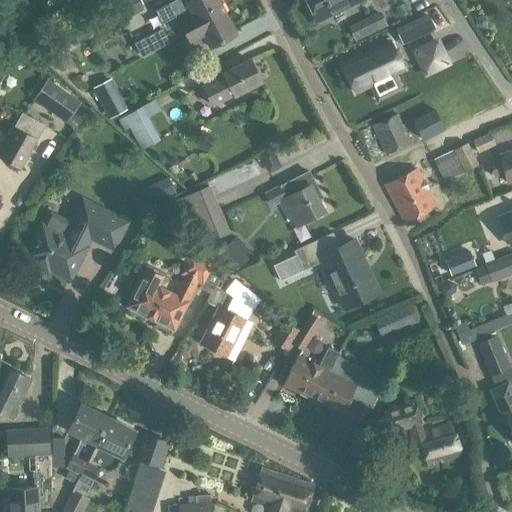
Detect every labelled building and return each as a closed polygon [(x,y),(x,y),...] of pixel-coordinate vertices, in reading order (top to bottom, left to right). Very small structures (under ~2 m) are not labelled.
[(144,10),(139,0),(121,0),(113,5),(122,22),(144,10)] [(179,0),(188,17),(181,21),(195,47),(202,44),(198,37),(204,34),(211,47),(237,33),(219,0),(179,0)] [(307,0),(317,20),(359,0),(307,0)] [(400,18),(408,14),(403,4),(395,8),(400,18)] [(387,26),(380,12),(368,17),(375,32),(387,26)] [(426,15),(396,29),(403,44),(433,30),(426,15)] [(37,47),(44,61),(68,49),(61,35),(37,47)] [(411,50),(424,78),(452,65),(439,37),(411,50)] [(396,50),(347,73),(361,104),(377,96),(380,102),(404,91),(401,85),(411,80),(396,50)] [(224,75),(203,86),(213,106),(234,95),(235,96),(262,82),(251,60),(224,75)] [(33,102),(78,132),(92,111),(61,89),(65,83),(52,74),(33,102)] [(108,81),(96,87),(112,117),(124,111),(108,81)] [(408,108),(434,97),(431,89),(404,100),(408,108)] [(44,126),(22,114),(0,155),(0,157),(20,169),(44,126)] [(398,114),(372,127),(386,155),(411,142),(398,114)] [(158,141),(145,118),(129,127),(142,150),(158,141)] [(411,131),(421,152),(444,141),(434,120),(411,131)] [(478,154),(496,145),(490,133),(473,141),(478,154)] [(478,164),(468,143),(453,150),(465,173),(478,164)] [(511,150),(499,154),(500,158),(490,161),(494,178),(505,174),(507,183),(511,181),(511,150)] [(454,165),(434,174),(445,200),(466,191),(454,165)] [(416,169),(385,186),(404,223),(436,206),(416,169)] [(286,199),(298,223),(325,209),(316,191),(319,190),(312,175),(283,189),(281,184),(264,193),(271,207),(286,199)] [(213,199),(208,187),(189,195),(194,207),(209,243),(229,234),(215,198),(213,199)] [(42,226),(27,257),(32,259),(30,263),(47,272),(50,268),(70,278),(86,247),(85,247),(90,236),(113,248),(126,222),(83,201),(70,226),(71,227),(66,238),(42,226)] [(511,201),(491,209),(503,239),(511,235),(511,201)] [(356,237),(338,245),(333,233),(294,251),(295,255),(276,264),(284,280),(303,271),(324,261),(345,306),(380,289),(356,237)] [(212,295),(217,284),(225,269),(215,264),(216,262),(192,251),(181,275),(184,276),(175,295),(159,288),(164,278),(147,269),(127,308),(130,309),(131,313),(140,318),(144,316),(156,322),(156,326),(166,331),(170,329),(175,332),(189,303),(188,302),(198,283),(201,285),(199,289),(210,294),(212,295)] [(492,283),(511,274),(511,253),(485,264),(492,283)] [(212,295),(210,294),(206,302),(220,309),(202,344),(229,357),(247,323),(246,322),(253,308),(240,302),(233,316),(220,309),(230,290),(217,284),(212,295)] [(311,314),(301,330),(292,344),(304,352),(323,321),(311,314)] [(292,344),(301,330),(285,322),(272,342),(288,351),(292,344)] [(490,377),(511,369),(497,335),(476,343),(490,377)] [(284,384),(311,398),(319,381),(325,383),(331,372),(336,359),(339,354),(328,349),(320,367),(298,356),(284,384)] [(364,388),(358,399),(373,407),(381,392),(373,376),(336,359),(331,372),(364,388)] [(31,379),(6,367),(0,380),(0,411),(13,418),(31,379)] [(364,388),(331,372),(325,383),(319,381),(311,398),(342,414),(351,396),(358,399),(364,388)] [(511,390),(508,382),(490,391),(500,413),(502,412),(511,432),(511,390)] [(414,401),(384,411),(391,433),(410,427),(415,443),(419,442),(427,468),(434,465),(433,462),(440,460),(441,464),(462,458),(452,424),(424,433),(414,401)] [(72,491),(74,492),(80,481),(82,476),(80,474),(94,444),(97,439),(108,418),(81,405),(68,431),(84,439),(69,469),(66,474),(74,478),(68,489),(72,491)] [(84,498),(108,451),(122,458),(135,432),(108,418),(97,439),(94,444),(80,474),(82,476),(80,481),(74,492),(63,511),(82,511),(89,500),(84,498)] [(9,458),(35,456),(52,455),(51,428),(7,431),(9,458)] [(143,440),(136,460),(161,468),(168,449),(143,440)] [(40,511),(40,508),(52,507),(52,455),(35,456),(36,487),(10,488),(11,511),(40,511)] [(286,490),(290,477),(263,469),(261,475),(257,474),(254,486),(258,487),(253,502),(267,507),(265,511),(283,511),(285,508),(282,507),(284,503),(286,503),(290,491),(286,490)] [(285,508),(283,511),(310,511),(314,501),(309,500),(314,485),(290,477),(286,490),(290,491),(286,503),(284,503),(282,507),(285,508)] [(196,505),(211,504),(210,495),(195,496),(196,505)]
